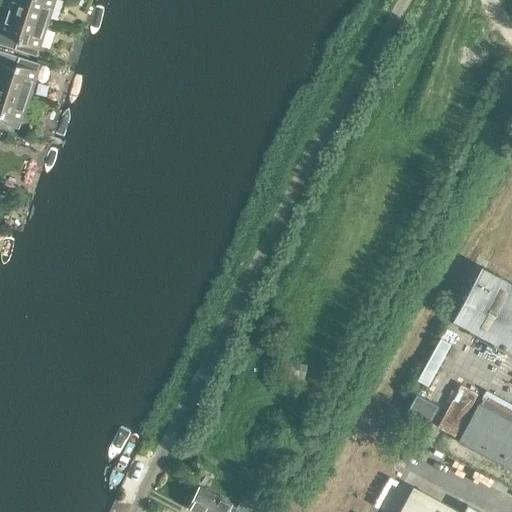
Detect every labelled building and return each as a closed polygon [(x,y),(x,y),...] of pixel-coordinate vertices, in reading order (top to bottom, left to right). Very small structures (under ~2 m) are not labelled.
[(11,0),(8,11),(47,23),(54,0),(11,0)] [(47,23),(8,11),(2,31),(0,30),(0,43),(36,56),(47,23)] [(0,86),(30,96),(40,64),(0,50),(0,86)] [(30,96),(0,86),(0,122),(19,128),(30,96)] [(511,285),(481,269),(453,321),(511,353),(511,285)] [(279,359),(275,381),(302,386),(306,364),(279,359)] [(429,424),(438,406),(417,394),(407,412),(429,424)] [(511,420),(479,402),(458,442),(511,471),(511,420)] [(274,423),(270,445),(297,450),(301,428),(274,423)] [(479,511),(467,505),(463,511),(460,511),(414,487),(399,511),(479,511)] [(234,511),(236,508),(200,488),(190,508),(197,511),(234,511)]
